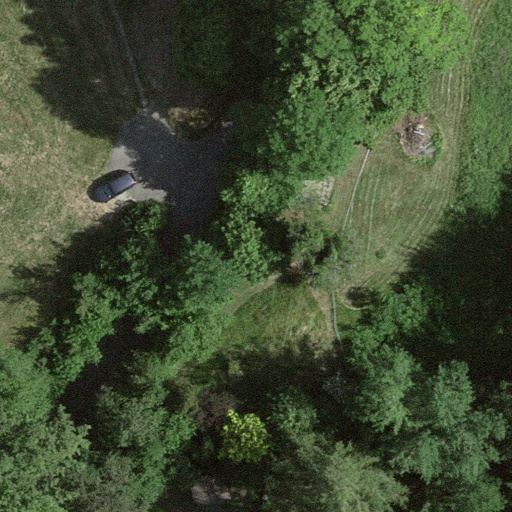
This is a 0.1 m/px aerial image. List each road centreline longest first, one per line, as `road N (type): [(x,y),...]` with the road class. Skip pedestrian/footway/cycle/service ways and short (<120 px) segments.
road 1 (unclassified): [(0,498),(67,444),(284,34),(311,0)]
road 2 (track): [(102,0),(156,146),(206,177)]
